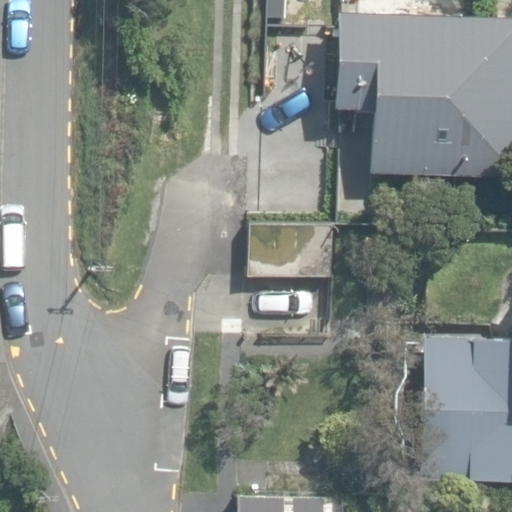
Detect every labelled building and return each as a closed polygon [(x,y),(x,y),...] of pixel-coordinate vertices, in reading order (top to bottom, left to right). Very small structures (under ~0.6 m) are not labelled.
[(363,170),(511,175),(511,13),(332,6),(328,104),(366,105),(363,170)] [(245,221),(329,222),(331,139),(246,137),(245,221)] [(244,272),(331,273),(332,224),(244,222),(244,272)] [(415,475),(511,477),(511,333),(419,330),(415,475)] [(231,511),(340,511),(340,495),(231,495),(231,511)]
